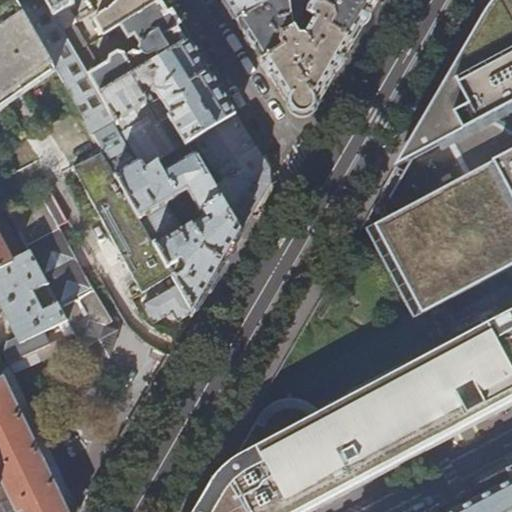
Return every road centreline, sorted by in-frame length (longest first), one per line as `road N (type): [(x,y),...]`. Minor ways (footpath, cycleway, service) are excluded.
road 1 (secondary): [(138,511),(315,204)]
road 2 (residential): [(315,204),(194,0)]
road 3 (secondary): [(315,204),(431,0)]
